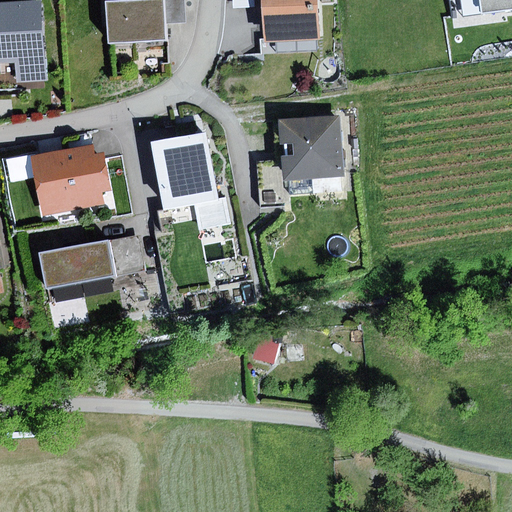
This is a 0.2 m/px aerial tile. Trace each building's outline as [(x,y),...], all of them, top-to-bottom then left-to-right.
[(157,0),(109,3),(107,3),(110,44),(167,41),(166,24),(164,0),(157,0)] [(109,0),(109,3),(157,0),(164,0),(166,24),(186,23),(184,0),(109,0)] [(318,0),(263,0),(265,40),(317,38),(320,38),(318,0)] [(482,13),(480,0),(449,0),(453,28),(484,25),(482,13)] [(511,0),(480,0),(482,13),(511,9),(511,0)] [(43,1),(0,3),(0,89),(21,88),(20,83),(48,82),(43,1)] [(317,51),(317,38),(265,40),(260,40),(261,54),(317,51)] [(343,117),(280,121),(283,163),(284,180),(348,175),(343,117)] [(208,135),(155,144),(168,211),(195,206),(220,202),(208,135)] [(94,143),(30,156),(42,215),(103,202),(100,191),(111,189),(104,152),(97,154),(94,143)] [(284,180),(283,163),(259,164),(262,209),(286,207),(284,180)] [(220,202),(195,206),(199,230),(230,226),(226,201),(220,202)] [(139,235),(109,240),(115,277),(146,272),(139,235)] [(109,240),(41,252),(48,289),(115,277),(109,240)] [(307,346),(287,347),(288,361),(308,360),(307,346)]
